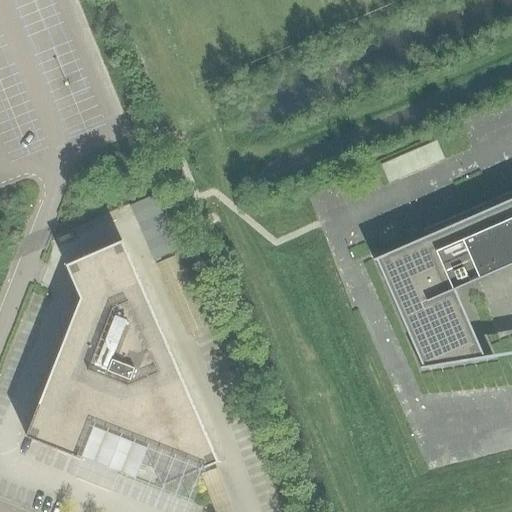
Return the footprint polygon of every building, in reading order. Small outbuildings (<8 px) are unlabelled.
[(386,159),(392,177),(448,160),(443,142),(386,159)] [(429,235),(373,260),(374,261),(376,260),(422,367),(420,367),(421,369),(493,358),(492,355),(483,357),(454,290),(511,265),(511,191),(424,230),(424,231),(426,230),(429,235)] [(160,192),(133,204),(159,259),(186,247),(160,192)] [(143,448),(162,487),(218,462),(121,241),(66,266),(80,299),(26,437),(82,459),(94,429),(99,431),(100,431),(106,433),(101,447),(114,452),(120,438),(137,445),(137,446),(143,448)] [(171,283),(189,276),(180,255),(162,262),(171,283)] [(183,313),(191,332),(208,325),(200,306),(183,313)]
